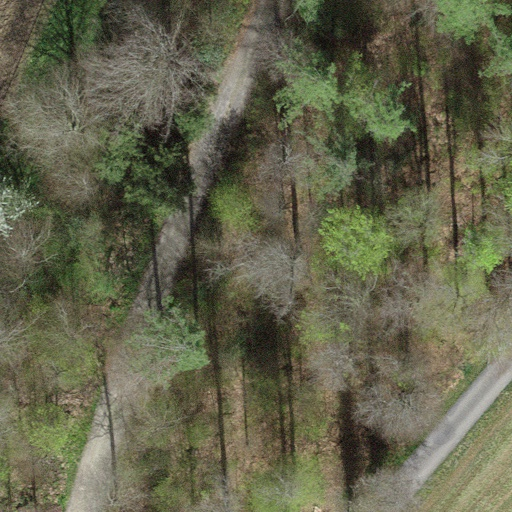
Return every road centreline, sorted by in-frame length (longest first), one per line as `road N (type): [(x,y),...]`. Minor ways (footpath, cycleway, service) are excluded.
road 1 (track): [(278,0),(185,207),(83,511)]
road 2 (unclassified): [(378,511),(511,354)]
